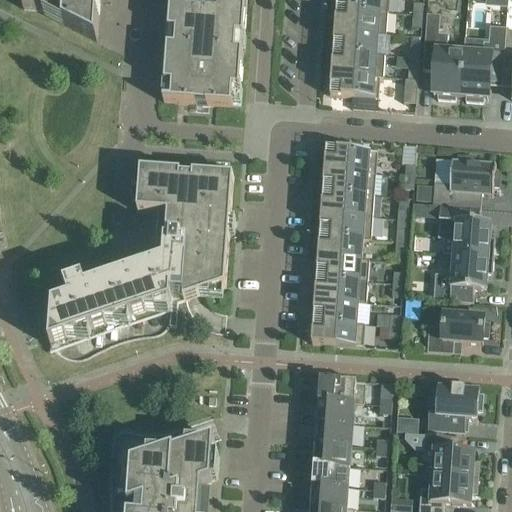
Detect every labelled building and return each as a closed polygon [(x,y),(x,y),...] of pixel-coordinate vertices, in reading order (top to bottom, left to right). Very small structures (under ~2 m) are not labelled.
[(240,1),(240,0),(24,0),(24,11),(55,13),(65,14),(64,27),(97,44),(100,0),(171,0),(169,33),(176,34),(175,50),(168,49),(165,86),(173,87),(171,102),(164,102),(164,104),(233,109),(235,91),(241,92),(243,55),(236,54),(237,38),(245,39),(247,2),(240,1)] [(337,0),(337,12),(387,15),(388,0),(337,0)] [(414,5),(413,17),(423,18),(424,6),(414,5)] [(335,33),(380,36),(386,37),(387,15),(337,12),(335,33)] [(422,30),(423,18),(413,17),(412,29),(422,30)] [(461,99),(464,52),(445,51),(446,36),(439,35),(440,18),(427,17),(423,73),(433,74),(432,81),(434,81),(433,97),(438,98),(437,102),(455,104),(456,99),(461,99)] [(464,52),(461,99),(466,100),(465,105),(483,106),(484,101),(489,101),(490,85),(492,85),(492,79),(502,79),(503,76),(505,31),(490,30),(489,51),(484,50),(484,54),(464,52)] [(511,33),(505,31),(503,76),(511,76),(511,33)] [(380,36),(335,33),(334,55),(378,58),(380,36)] [(411,48),(410,60),(419,61),(420,49),(411,48)] [(334,55),(332,76),(383,80),(384,58),(378,58),(334,55)] [(418,73),(419,61),(410,60),(409,72),(418,73)] [(383,80),(332,76),(331,99),(378,102),(380,80),(383,80)] [(416,106),(418,83),(406,82),(404,105),(416,106)] [(325,173),(375,177),(377,155),(327,151),(325,173)] [(440,207),(440,208),(481,211),(482,197),(494,198),(494,190),(499,190),(500,175),(495,174),(496,166),(473,165),(473,160),(458,159),(458,163),(453,163),(451,188),(435,187),(433,207),(440,207)] [(406,168),(405,180),(415,180),(415,169),(406,168)] [(181,177),(182,175),(141,172),(138,214),(159,215),(158,229),(162,230),(160,256),(84,282),(65,289),(70,303),(54,309),(51,348),(176,306),(177,299),(188,300),(188,302),(226,289),(234,179),(194,176),(193,178),(181,177)] [(323,195),(374,199),(375,177),(325,173),(323,195)] [(415,180),(405,180),(404,191),(414,192),(415,180)] [(432,205),(433,190),(417,189),(416,204),(432,205)] [(372,220),(374,199),(323,195),(322,217),(372,220)] [(409,213),(410,201),(399,201),(399,213),(409,213)] [(440,208),(414,206),(413,220),(439,221),(440,208)] [(451,257),(494,260),(495,243),(490,243),(492,226),(480,225),(481,211),(440,208),(439,224),(453,225),(451,257)] [(322,217),(320,238),(370,242),(372,220),(322,217)] [(397,232),(396,244),(406,245),(407,233),(397,232)] [(320,238),(319,260),(369,263),(369,262),(363,262),(364,242),(370,242),(320,238)] [(406,245),(396,244),(395,256),(405,256),(406,245)] [(494,260),(451,257),(449,279),(436,278),(433,304),(474,307),(475,293),(487,293),(488,276),(493,277),(494,260)] [(367,285),(369,263),(319,260),(317,281),(367,285)] [(394,275),(393,287),(403,288),(404,276),(394,275)] [(366,306),(367,285),(317,281),(315,303),(366,306)] [(403,288),(393,287),(392,299),(402,299),(403,288)] [(366,307),(366,306),(315,303),(314,324),(364,328),(364,327),(358,327),(360,306),(366,307)] [(485,319),(444,316),(443,330),(429,329),(427,355),(454,357),(455,345),(483,347),(483,340),(488,341),(489,326),(484,326),(485,319)] [(391,318),(390,330),(400,330),(401,319),(391,318)] [(362,350),(364,328),(314,324),(312,347),(362,350)] [(400,330),(390,330),(389,341),(399,342),(400,330)] [(320,382),(319,404),(355,407),(364,407),(365,386),(320,382)] [(477,423),(478,414),(482,414),(484,398),(479,397),(479,393),(439,390),(438,407),(431,407),(429,434),(464,436),(465,422),(477,423)] [(381,401),(380,409),(392,410),(392,402),(388,402),(381,401)] [(353,428),(355,407),(319,404),(317,425),(353,428)] [(392,410),(380,409),(380,417),(391,417),(392,410)] [(317,425),(316,446),(352,449),(353,428),(317,425)] [(430,478),(478,481),(479,466),(474,466),(475,454),(448,452),(449,439),(425,437),(423,463),(431,464),(430,478)] [(208,511),(209,507),(201,507),(203,487),(212,484),(215,442),(199,447),(187,451),(161,460),(149,464),(133,469),(130,511),(147,506),(146,511),(208,511)] [(378,443),(377,451),(389,451),(389,444),(378,443)] [(316,446),(314,467),(350,470),(352,449),(316,446)] [(389,451),(377,451),(377,458),(388,459),(389,451)] [(314,467),(313,488),(349,491),(350,470),(314,467)] [(478,481),(430,478),(429,492),(421,492),(419,511),(443,511),(444,505),(471,507),(472,496),(476,496),(478,481)] [(374,485),(373,493),(386,494),(386,486),(374,485)] [(313,488),(311,509),(346,511),(347,511),(349,491),(313,488)] [(386,494),(373,493),(373,502),(385,502),(386,494)]
